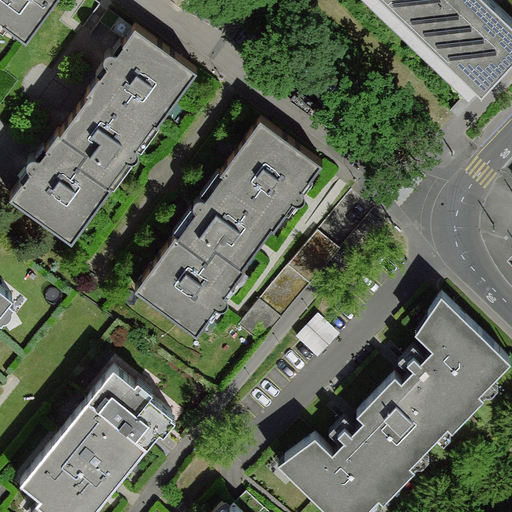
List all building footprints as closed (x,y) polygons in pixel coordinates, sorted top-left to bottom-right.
[(0,0),(0,17),(27,38),(55,0),(0,0)] [(511,21),(489,0),(379,0),(470,89),(511,46),(511,21)] [(118,33),(127,21),(110,7),(101,20),(118,33)] [(108,60),(96,77),(152,118),(158,122),(198,67),(137,21),(134,26),(125,38),(117,48),(110,47),(106,51),(105,56),(108,60)] [(125,38),(134,26),(127,21),(118,33),(125,38)] [(60,127),(52,138),(107,179),(126,155),(129,157),(135,157),(139,154),(140,148),(137,144),(134,142),(152,118),(96,77),(88,87),(90,89),(62,128),(60,127)] [(227,173),(283,214),(295,198),(300,200),(305,198),(307,193),(304,187),(324,159),(262,113),(221,169),(227,173)] [(73,238),(113,183),(107,179),(52,138),(40,153),(35,152),(30,156),(29,161),(31,165),(10,193),(73,238)] [(200,210),(182,234),(238,275),(246,265),(244,263),(273,224),(275,225),(283,214),(227,173),(209,197),(205,195),(200,195),(196,198),(195,203),(197,208),(200,210)] [(136,284),(198,330),(218,303),(223,304),(227,303),(230,297),(227,291),(238,275),(182,234),(176,230),(136,284)] [(320,230),(261,298),(283,317),(341,248),(320,230)] [(0,310),(13,294),(0,283),(0,310)] [(383,383),(437,435),(449,423),(453,427),(485,394),(481,390),(511,357),(511,356),(443,290),(417,329),(443,353),(413,386),(396,370),(383,383)] [(262,341),(283,317),(261,298),(240,323),(262,341)] [(339,332),(319,314),(299,335),(319,353),(339,332)] [(115,362),(90,394),(148,442),(159,427),(173,410),(115,362)] [(361,511),(380,494),(384,498),(416,465),(412,461),(437,435),(383,383),(357,410),(373,425),(343,456),(316,431),(279,458),(315,493),(334,511),(361,511)] [(119,478),(148,442),(90,394),(59,431),(22,477),(63,511),(90,511),(110,488),(119,478)] [(246,488),(235,500),(246,511),(256,511),(263,505),(246,488)] [(246,511),(235,500),(223,511),(246,511)]
